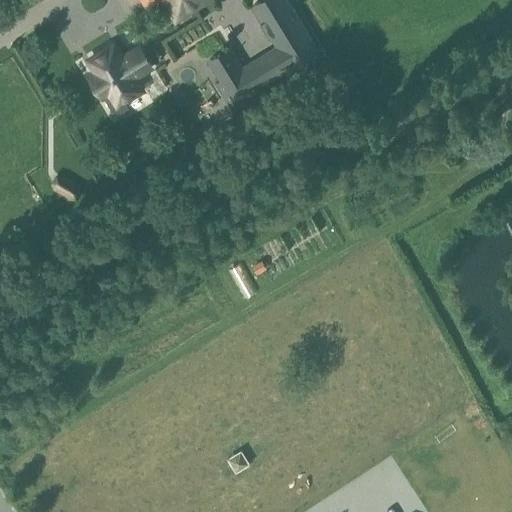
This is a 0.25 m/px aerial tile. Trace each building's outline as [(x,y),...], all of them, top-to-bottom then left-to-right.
[(166,0),(177,17),(205,0),(166,0)] [(215,84),(229,106),(291,68),(320,50),(289,0),(260,0),(251,6),(275,45),(243,65),(230,45),(207,60),(220,81),(215,84)] [(115,44),(89,59),(94,67),(95,66),(99,72),(91,77),(102,96),(104,95),(116,115),(128,107),(125,101),(143,90),(135,76),(142,72),(152,66),(140,47),(130,53),(123,57),(115,44)] [(183,123),(158,137),(170,157),(194,142),(183,123)] [(52,184),(54,191),(71,201),(79,201),(84,191),(82,184),(65,173),(58,175),(52,184)]
